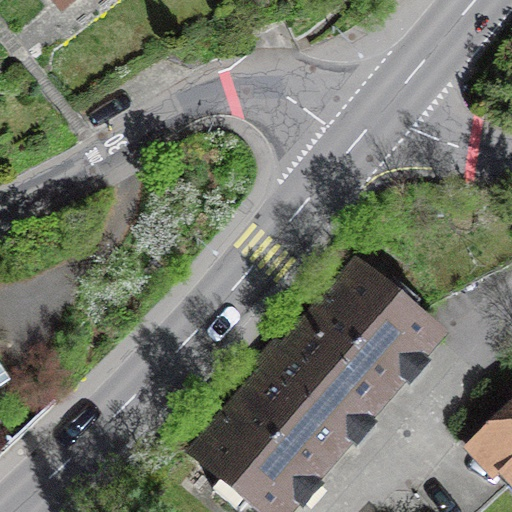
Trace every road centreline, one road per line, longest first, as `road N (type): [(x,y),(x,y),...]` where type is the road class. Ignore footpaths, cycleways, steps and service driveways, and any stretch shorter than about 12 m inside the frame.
road 1 (secondary): [(370,127),(166,366),(13,511)]
road 2 (residential): [(0,224),(193,119),(248,106),(370,127)]
road 3 (secondary): [(475,0),(370,127)]
road 4 (residential): [(370,127),(511,166)]
